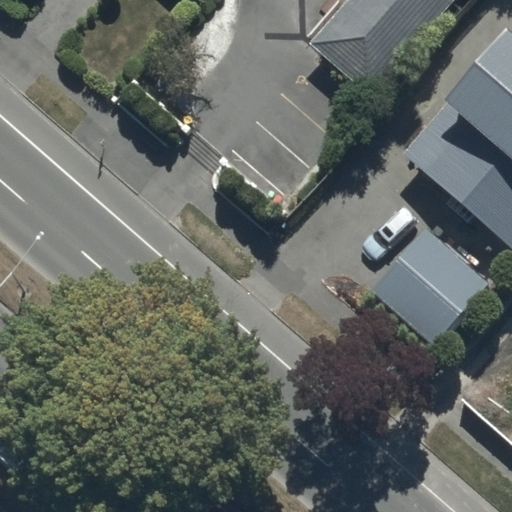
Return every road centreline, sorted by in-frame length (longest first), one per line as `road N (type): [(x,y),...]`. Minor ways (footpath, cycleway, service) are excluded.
road 1 (primary): [(0,181),(379,511)]
road 2 (primary): [(175,511),(0,359)]
